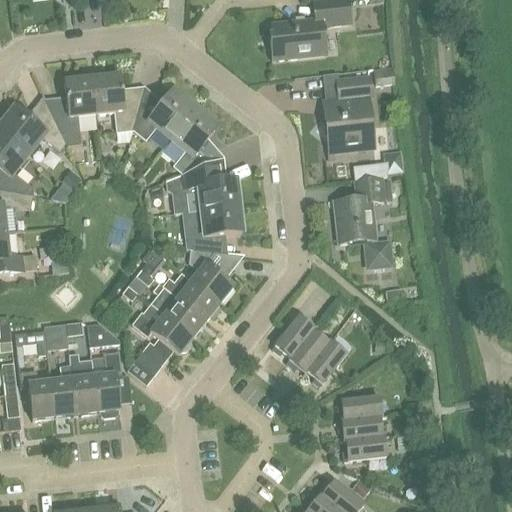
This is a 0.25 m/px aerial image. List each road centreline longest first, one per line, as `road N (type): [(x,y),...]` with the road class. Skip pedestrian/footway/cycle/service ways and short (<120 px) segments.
road 1 (residential): [(213,382),(286,288),(302,250),(279,126),(165,38),(48,45),(0,68)]
road 2 (track): [(442,0),(458,193),(511,507)]
road 3 (residential): [(177,468),(57,479),(0,474)]
road 4 (residential): [(217,511),(259,459),(259,441),(257,428),(213,382)]
road 5 (unknown): [(184,53),(223,14),(286,0)]
